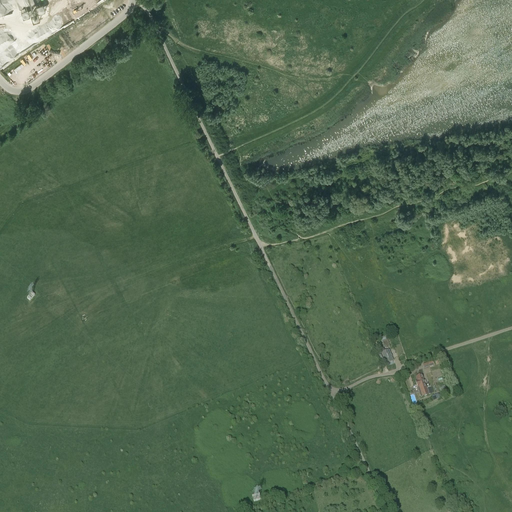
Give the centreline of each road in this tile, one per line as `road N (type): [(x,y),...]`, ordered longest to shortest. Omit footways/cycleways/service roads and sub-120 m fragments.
road 1 (unclassified): [(329,392),(151,19),(133,2)]
road 2 (unclassified): [(133,2),(23,92),(0,79)]
road 3 (unclassified): [(387,511),(329,392)]
